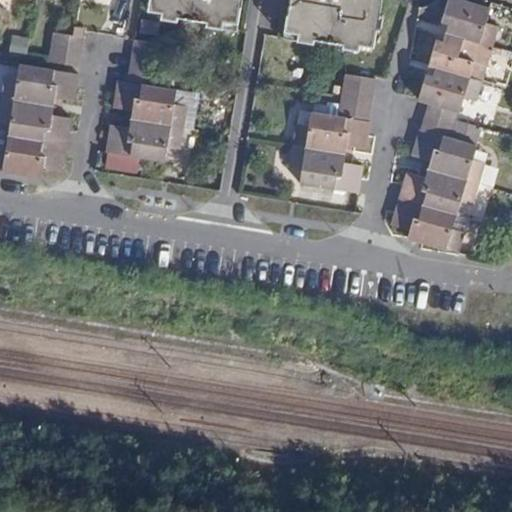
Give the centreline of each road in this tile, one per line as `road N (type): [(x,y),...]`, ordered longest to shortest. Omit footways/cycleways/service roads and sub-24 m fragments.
road 1 (residential): [(366,263),(75,211)]
road 2 (residential): [(396,88),(366,263)]
road 3 (residential): [(511,288),(366,263)]
road 4 (residential): [(97,75),(75,211)]
